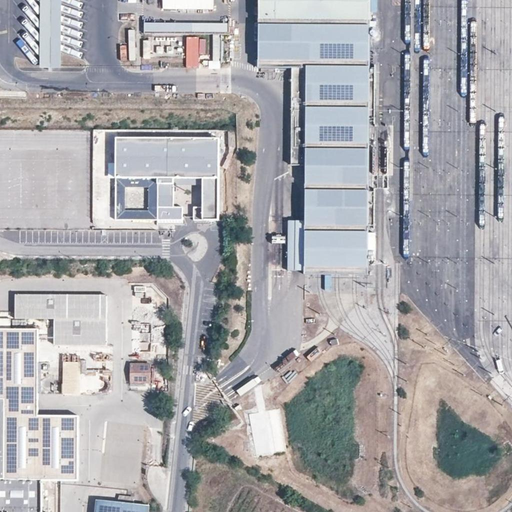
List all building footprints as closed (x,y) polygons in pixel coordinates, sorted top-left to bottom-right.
[(62,52),(62,0),(41,0),(41,62),(41,67),(62,67),(62,52)] [(258,0),(258,68),(291,68),(290,165),(305,165),(304,221),(304,271),(304,275),(320,275),(338,275),(355,275),(367,275),(368,226),(373,225),(374,192),(368,192),(371,0),(258,0)] [(228,24),(138,24),(138,34),(228,34),(228,24)] [(213,36),(212,62),(208,62),(208,69),(219,70),(220,36),(213,36)] [(186,38),(143,38),(143,57),(186,57),(186,38)] [(200,54),(208,54),(208,38),(187,38),(186,68),(200,68),(200,54)] [(196,220),(220,220),(220,138),(118,137),(118,177),(159,178),(160,220),(184,220),(184,207),(176,207),(175,179),(204,178),(204,210),(202,207),(195,207),(196,220)] [(118,177),(117,219),(160,220),(159,178),(118,177)] [(304,221),(287,220),(286,270),(304,271),(304,221)] [(106,296),(17,296),(17,320),(53,320),(53,348),(106,348),(106,296)] [(0,511),(41,511),(41,481),(77,481),(77,418),(38,418),(38,328),(0,327),(0,511)] [(64,362),(63,394),(81,394),(81,362),(64,362)] [(151,366),(130,365),(130,384),(144,385),(144,378),(150,378),(151,366)] [(248,415),(255,459),(287,454),(279,410),(248,415)] [(149,511),(150,506),(97,500),(96,511),(149,511)]
